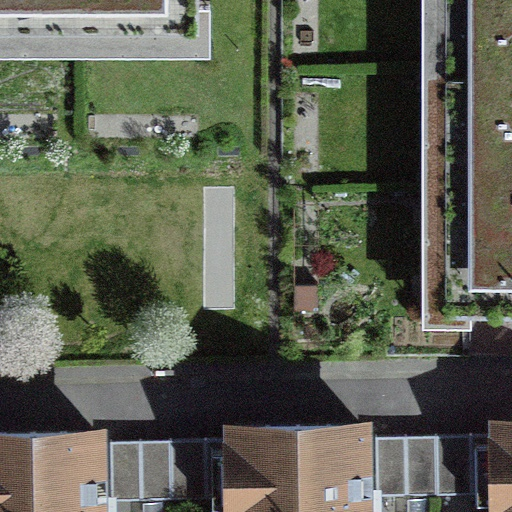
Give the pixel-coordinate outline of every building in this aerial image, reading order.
[(0,0),(0,26),(31,27),(31,14),(126,14),(126,26),(199,26),(198,0),(0,0)] [(511,0),(445,0),(446,70),(511,70),(511,0)] [(511,308),(511,70),(446,70),(446,141),(458,141),(458,236),(445,236),(445,309),(511,308)] [(502,493),(502,511),(511,511),(511,419),(501,420),(501,432),(502,493)] [(236,497),(236,511),(361,511),(360,423),(235,424),(236,437),(236,497)] [(0,431),(0,511),(96,511),(95,431),(0,431)] [(501,432),(471,433),(472,493),(502,493),(501,432)] [(407,494),(437,494),(436,433),(406,434),(407,494)] [(437,494),(472,493),(471,433),(436,433),(437,494)] [(377,495),(407,494),(406,434),(376,434),(377,495)] [(236,437),(206,438),(207,498),(236,497),(236,437)] [(171,438),(141,439),(142,499),(172,498),(171,438)] [(206,438),(171,438),(172,498),(207,498),(206,438)] [(112,499),(142,499),(141,439),(111,439),(112,499)]
